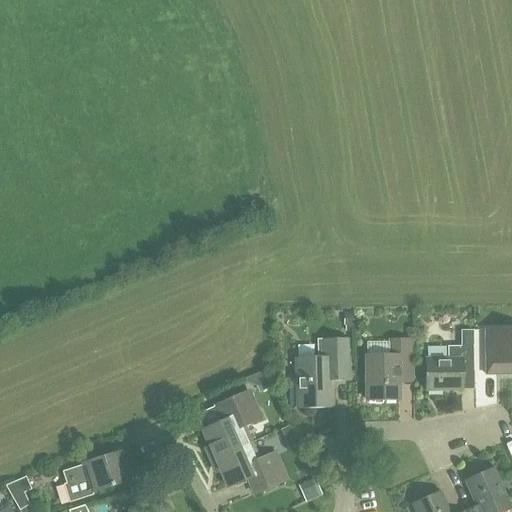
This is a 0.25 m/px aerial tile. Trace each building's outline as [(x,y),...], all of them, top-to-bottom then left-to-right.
[(500,375),(511,374),(511,329),(486,329),(486,365),(500,365),(500,375)] [(331,381),(349,381),(348,340),(317,341),(318,362),(296,363),(297,406),(332,405),(331,381)] [(400,368),(414,368),(414,340),(391,340),(391,356),(366,356),(367,400),(400,400),(400,368)] [(462,371),(474,371),(474,347),(448,347),(448,359),(426,359),(426,391),(451,391),(451,388),(461,388),(461,391),(462,391),(462,371)] [(214,458),(247,444),(240,428),(260,419),(248,392),(219,405),(226,421),(202,431),(214,458)] [(247,444),(214,458),(227,487),(250,477),(257,493),(287,480),(275,453),(254,462),(247,444)] [(93,495),(92,493),(128,481),(119,453),(82,464),(83,466),(63,472),(67,484),(64,485),(70,502),(93,495)] [(464,511),(502,511),(511,508),(494,469),(466,482),(477,507),(464,511)] [(24,493),(32,490),(26,477),(6,486),(20,511),(30,505),(24,493)] [(312,499),(328,493),(323,478),(307,484),(312,499)] [(449,511),(441,493),(413,505),(416,511),(449,511)]
